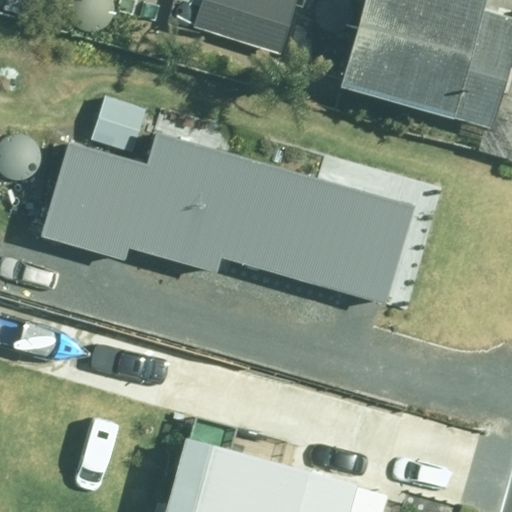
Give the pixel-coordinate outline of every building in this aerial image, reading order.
[(290,0),(201,0),(194,28),(275,53),(290,0)] [(470,25),(475,0),(354,0),(335,86),(450,112),(453,97),(464,52),(479,55),(486,28),(470,25)] [(379,300),(407,202),(151,130),(142,161),(61,139),(35,233),(121,257),(125,244),(208,267),(212,253),(379,300)] [(0,178),(7,180),(11,181),(15,180),(19,179),(23,177),(26,175),(29,172),(32,168),(33,164),(34,160),(35,156),(34,152),(33,148),(31,144),(29,141),(26,138),(22,136),(18,134),(14,133),(10,133),(6,133),(2,135),(0,135),(0,178)] [(49,366),(0,353),(0,411),(35,420),(49,366)] [(67,436),(39,428),(21,487),(49,495),(67,436)] [(375,511),(381,494),(201,440),(183,501),(169,497),(164,511),(375,511)]
